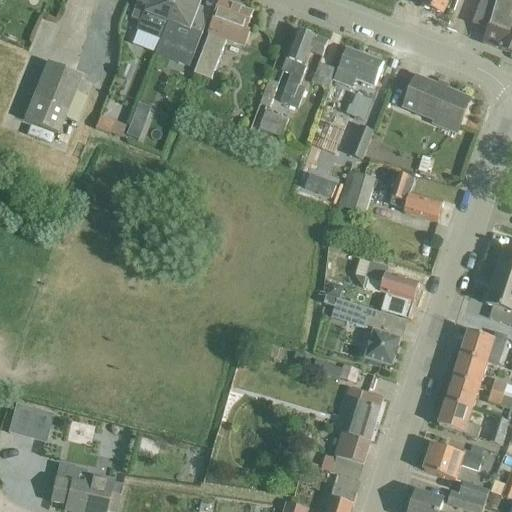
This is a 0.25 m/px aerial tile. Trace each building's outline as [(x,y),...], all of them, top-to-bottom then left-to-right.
[(162,42),(169,25),(178,0),(139,0),(135,11),(132,20),(140,23),(137,32),(162,42)] [(162,42),(159,49),(165,51),(170,53),(172,49),(179,52),(194,57),(200,42),(202,37),(211,13),(200,9),(203,1),(201,0),(178,0),(169,25),(162,42)] [(424,0),(421,7),(443,16),(449,0),(424,0)] [(511,4),(501,0),(483,0),(473,26),(490,32),(485,45),(511,55),(511,4)] [(253,15),(222,3),(220,3),(208,36),(210,36),(195,76),(212,82),(227,42),(245,49),(250,34),(246,33),(253,15)] [(292,77),(285,95),(281,105),(300,111),(307,91),(299,88),(312,55),(323,59),(328,45),(299,33),(283,74),(292,77)] [(347,50),(339,69),(333,84),(352,92),(356,81),(374,88),(383,65),(347,50)] [(47,65),(32,102),(24,123),(58,136),(66,116),(81,79),(47,65)] [(331,81),(335,72),(319,66),(313,81),(329,88),(331,81)] [(459,128),(470,103),(417,80),(404,110),(441,125),(443,121),(459,128)] [(270,82),(261,107),(271,111),(281,86),(270,82)] [(361,99),(353,119),(364,124),(372,104),(361,99)] [(139,106),(128,137),(139,142),(142,133),(146,124),(151,110),(146,108),(139,106)] [(260,131),(281,138),(287,122),(265,114),(260,131)] [(110,135),(121,140),(125,129),(114,124),(110,135)] [(349,158),(362,163),(373,135),(359,130),(349,158)] [(423,158),(419,173),(428,176),(432,161),(423,158)] [(365,217),(376,183),(357,177),(346,210),(365,217)] [(436,227),(443,206),(411,196),(415,183),(399,178),(389,207),(406,212),(404,217),(436,227)] [(495,273),(493,278),(511,284),(511,253),(504,251),(497,273),(495,273)] [(388,272),(361,264),(357,277),(365,291),(385,297),(380,313),(407,320),(411,305),(412,305),(418,286),(386,277),(388,272)] [(493,284),(486,307),(511,315),(511,284),(493,278),(491,284),(493,284)] [(330,286),(327,298),(339,302),(342,290),(330,286)] [(327,299),(324,307),(335,310),(337,303),(327,299)] [(393,370),(402,342),(407,324),(397,321),(376,314),(337,303),(335,310),(332,320),(374,333),(365,361),(393,370)] [(461,359),(487,367),(494,343),(468,335),(461,359)] [(487,367),(461,359),(453,382),(479,390),(487,367)] [(340,381),(355,385),(359,374),(344,369),(340,381)] [(479,390),(453,382),(446,405),(472,413),(479,390)] [(491,393),(502,397),(506,385),(495,382),(491,393)] [(346,420),(334,459),(362,467),(369,444),(383,400),(362,394),(361,394),(350,390),(343,413),(355,417),(354,422),(346,420)] [(510,412),(511,405),(511,400),(491,394),(487,404),(510,412)] [(472,413),(446,405),(439,428),(477,441),(481,429),(468,425),(472,413)] [(10,435),(44,444),(51,418),(17,409),(10,435)] [(500,448),(507,424),(496,420),(488,444),(500,448)] [(462,458),(432,448),(423,474),(455,484),(460,469),(478,475),(483,460),(463,454),(462,458)] [(326,458),(322,472),(332,475),(336,461),(326,458)] [(55,481),(50,504),(89,511),(117,511),(123,487),(112,485),(112,484),(86,478),(87,473),(58,467),(55,481)] [(490,493),(490,494),(501,499),(506,487),(495,483),(490,493)] [(464,485),(460,497),(486,505),(490,494),(490,493),(464,485)] [(511,489),(506,487),(501,499),(511,502),(511,489)] [(350,511),(356,496),(334,490),(327,511),(350,511)] [(483,511),(486,505),(460,497),(451,494),(447,506),(465,511),(483,511)] [(440,511),(443,504),(417,495),(411,511),(440,511)]
